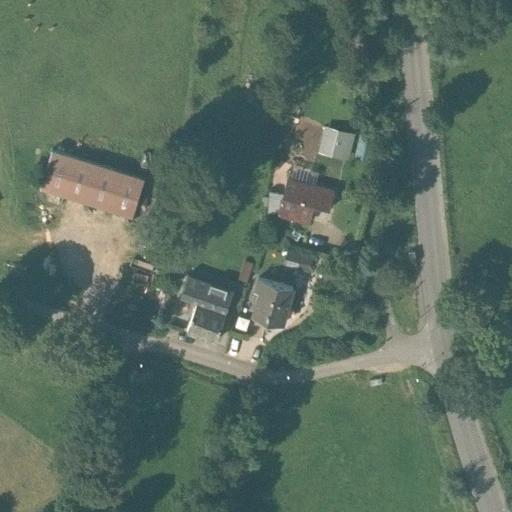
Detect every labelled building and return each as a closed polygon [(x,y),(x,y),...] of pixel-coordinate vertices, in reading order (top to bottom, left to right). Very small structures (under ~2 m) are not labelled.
[(350,158),(357,131),(326,123),(320,151),(350,158)] [(146,177),(51,148),(38,192),(133,220),(146,177)] [(340,189),(287,177),(278,219),(331,230),(340,189)] [(247,314),(285,326),(296,290),(259,278),(247,314)] [(199,303),(189,333),(221,343),(236,294),(191,279),(185,299),(199,303)]
